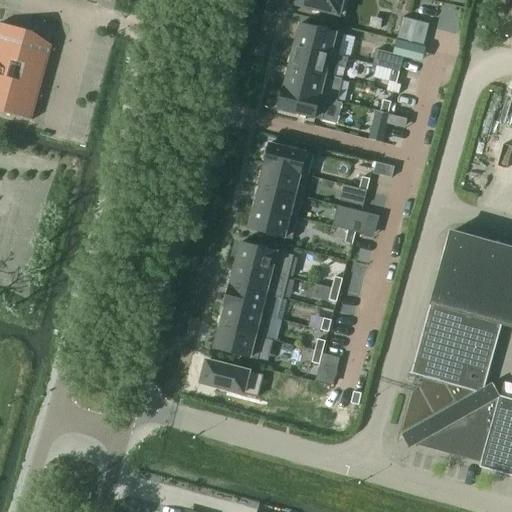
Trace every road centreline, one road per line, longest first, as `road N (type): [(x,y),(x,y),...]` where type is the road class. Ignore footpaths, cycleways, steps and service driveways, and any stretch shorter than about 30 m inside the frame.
road 1 (tertiary): [(125,430),(233,0)]
road 2 (tertiary): [(158,0),(53,412)]
